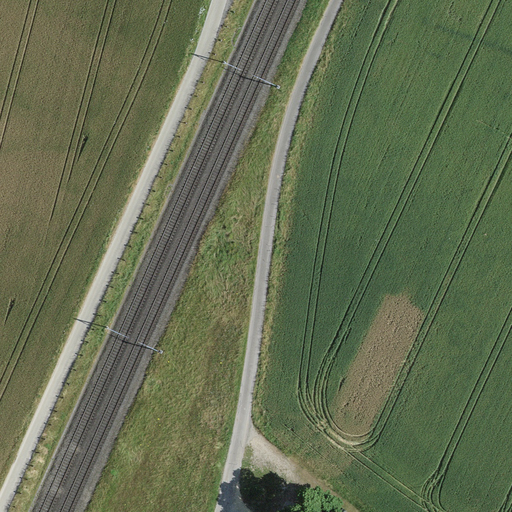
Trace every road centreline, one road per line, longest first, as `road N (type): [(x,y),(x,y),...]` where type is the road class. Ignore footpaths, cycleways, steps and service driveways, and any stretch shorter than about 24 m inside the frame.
road 1 (unclassified): [(221,0),(1,511)]
road 2 (track): [(228,511),(289,147),(343,0)]
